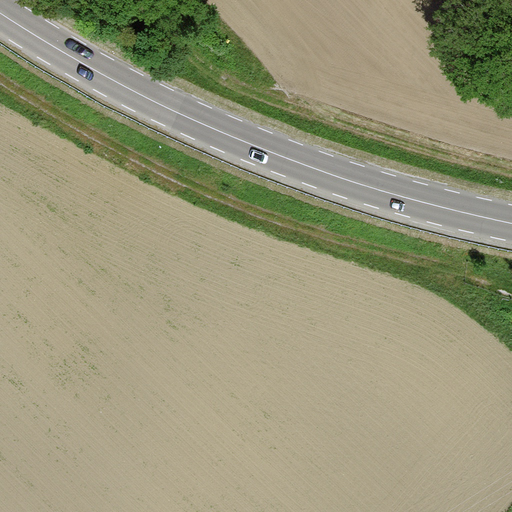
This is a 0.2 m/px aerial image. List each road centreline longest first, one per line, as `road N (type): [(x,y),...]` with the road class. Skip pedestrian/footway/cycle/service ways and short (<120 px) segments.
road 1 (primary): [(0,11),(129,89),(275,153),(377,190),(511,223)]
road 2 (track): [(0,73),(208,190),(372,248),(504,280)]
road 3 (track): [(141,0),(227,82),(511,167)]
